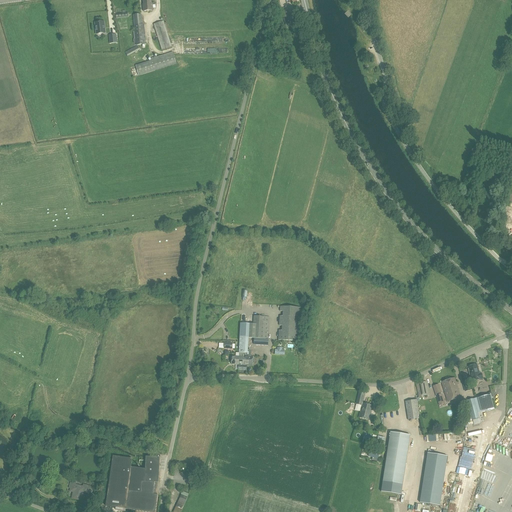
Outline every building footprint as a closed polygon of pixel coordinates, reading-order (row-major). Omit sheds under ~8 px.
[(143,4),(143,11),(153,10),(152,3),(151,0),(142,0),(143,4)] [(170,1),(171,13),(182,12),(182,7),(178,8),(177,1),(170,1)] [(288,10),(282,12),(285,22),(291,21),(288,10)] [(133,15),(134,25),(142,25),(141,14),(133,15)] [(163,21),(154,24),(162,50),(171,47),(163,21)] [(105,33),(104,22),(95,23),(96,26),(95,26),(95,29),(96,29),(97,34),(105,33)] [(144,25),(142,25),(134,25),(136,45),(146,44),(144,25)] [(125,52),(127,55),(140,49),(138,45),(125,52)] [(151,58),(151,60),(135,65),(138,75),(176,63),(173,52),(151,58)] [(282,331),(278,330),(278,340),(298,342),(300,308),(280,307),(280,311),(283,312),(282,316),(279,316),(279,326),(282,326),(282,331)] [(239,353),(239,355),(244,356),(243,366),(247,366),(252,366),(252,364),(253,364),(254,363),(255,362),(255,361),(255,360),(254,360),(254,359),(253,359),(253,358),(253,356),(251,356),(251,350),(248,350),(248,338),(268,339),(269,317),(254,316),(254,324),(241,323),(239,353)] [(247,370),(247,366),(243,366),(244,356),(239,355),(239,356),(232,356),(231,364),(239,364),(238,370),(247,370)] [(477,364),(467,367),(471,382),(481,379),(483,378),(481,374),(480,374),(477,364)] [(445,391),(458,387),(455,378),(442,382),(445,391)] [(419,397),(429,395),(427,382),(416,383),(419,397)] [(420,418),(416,398),(413,383),(406,384),(409,400),(405,401),(408,420),(420,418)] [(435,394),(441,392),(438,384),(433,386),(435,394)] [(445,391),(446,397),(448,401),(461,397),(458,387),(445,391)] [(366,391),(360,390),(356,403),(358,403),(358,405),(362,406),(359,418),(369,420),(372,406),(362,404),(366,391)] [(445,404),(441,392),(435,394),(439,406),(445,404)] [(488,395),(474,398),(467,400),(472,418),(472,420),(479,418),(478,416),(478,413),(494,409),(491,397),(492,397),(493,396),(492,393),(491,392),(489,393),(488,394),(488,395)] [(382,492),(402,495),(410,436),(390,433),(382,492)] [(382,448),(385,438),(378,436),(377,439),(372,438),(370,445),(382,448)] [(466,436),(460,460),(475,463),(481,439),(466,436)] [(428,453),(421,503),(441,506),(448,456),(428,453)] [(154,494),(154,482),(158,482),(159,469),(160,458),(146,457),(139,457),(139,465),(142,465),(142,469),(131,467),(132,459),(113,456),(106,506),(125,509),(147,511),(155,511),(158,495),(154,494)] [(70,482),(69,487),(71,488),(70,490),(74,491),(72,498),(82,501),(84,492),(91,494),(92,487),(84,485),(83,487),(75,485),(76,483),(70,482)] [(177,504),(183,506),(186,500),(180,497),(177,504)]
